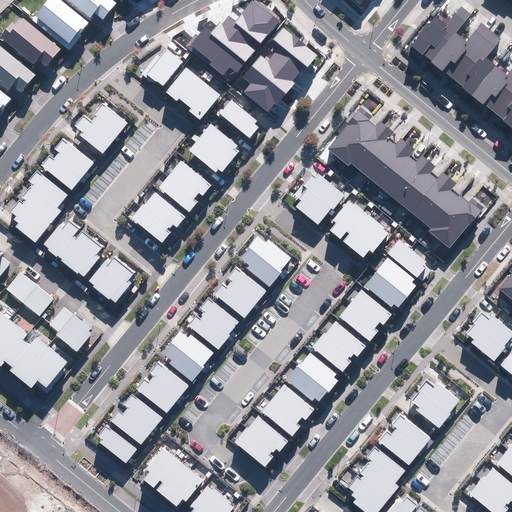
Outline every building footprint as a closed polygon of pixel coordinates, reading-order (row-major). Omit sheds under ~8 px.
[(48,0),(35,16),(69,43),(76,35),(78,36),(89,23),(60,0),(48,0)] [(68,0),(90,17),(94,12),(103,19),(116,3),(112,0),(68,0)] [(185,46),(223,76),(230,67),(238,73),(279,20),(269,12),(270,11),(255,0),(254,2),(252,0),(236,21),(228,15),(222,23),(219,21),(210,33),(204,28),(198,36),(195,33),(185,46)] [(411,46),(511,128),(511,68),(507,75),(486,58),(501,39),(481,22),(466,41),(456,33),(471,14),(461,6),(446,24),(436,15),(411,46)] [(37,59),(46,66),(61,49),(23,17),(16,25),(13,22),(0,37),(33,64),(37,59)] [(244,93),(268,112),(275,104),(277,106),(295,83),(291,80),(304,64),(308,67),(317,55),(282,27),(273,39),(280,46),(268,62),(260,55),(243,77),(251,83),(244,93)] [(12,85),(21,93),(35,75),(0,46),(0,84),(8,91),(12,85)] [(157,81),(163,86),(183,62),(167,48),(160,56),(157,54),(141,74),(153,83),(155,81),(156,82),(157,81)] [(189,111),(200,120),(221,95),(186,67),(166,92),(177,101),(179,98),(191,108),(189,111)] [(0,111),(11,98),(0,89),(0,111)] [(220,114),(250,138),(259,127),(255,124),(257,121),(231,100),(220,114)] [(80,135),(103,153),(127,124),(103,103),(94,114),(97,116),(92,122),(84,115),(75,125),(83,132),(80,135)] [(341,132),(328,149),(348,166),(351,163),(431,228),(429,231),(450,248),(484,207),(473,198),(468,203),(451,190),(457,183),(444,172),(438,179),(431,174),(437,166),(422,155),(416,163),(410,157),(416,149),(401,138),(396,144),(389,139),(394,132),(380,121),(375,126),(368,121),(373,115),(362,106),(357,112),(354,110),(338,130),(341,132)] [(219,169),(222,172),(239,152),(236,149),(238,146),(211,124),(189,150),(216,173),(219,169)] [(41,164),(71,189),(93,162),(63,137),(55,148),(60,152),(55,159),(49,154),(41,164)] [(159,187),(189,212),(198,202),(194,199),(199,193),(202,195),(211,185),(181,160),(159,187)] [(16,227),(36,242),(61,211),(57,207),(67,194),(37,170),(29,180),(34,184),(23,198),(26,200),(23,203),(20,201),(11,211),(17,216),(15,219),(19,223),(16,227)] [(296,207),(318,225),(332,208),(334,210),(345,196),(318,173),(315,177),(312,174),(303,185),(295,195),(301,200),(296,207)] [(177,227),(185,217),(155,192),(144,205),(143,204),(132,218),(162,243),(170,232),(167,230),(169,227),(170,228),(173,225),(177,227)] [(343,241),(363,257),(369,250),(373,253),(389,233),(383,228),(384,227),(368,214),(367,215),(363,212),(364,210),(355,203),(353,204),(349,201),(333,220),(337,223),(330,231),(341,239),(347,231),(350,233),(343,241)] [(79,272),(84,276),(99,257),(97,255),(103,247),(84,232),(77,240),(75,237),(81,230),(69,221),(64,227),(60,224),(44,244),(49,248),(48,249),(57,257),(58,255),(63,259),(61,260),(78,273),(79,272)] [(247,269),(269,287),(282,272),(281,270),(291,258),(268,239),(265,243),(258,236),(248,247),(250,249),(242,259),(250,265),(247,269)] [(387,254),(422,282),(431,270),(424,264),(426,262),(399,240),(387,254)] [(0,276),(9,265),(0,257),(0,256),(2,254),(0,252),(0,276)] [(111,298),(116,303),(133,283),(129,280),(135,273),(116,257),(109,265),(106,262),(89,281),(94,285),(93,286),(109,300),(111,298)] [(394,304),(398,307),(416,285),(412,282),(415,279),(388,257),(365,285),(392,307),(394,304)] [(214,293),(245,318),(266,292),(235,267),(227,277),(232,281),(227,287),(222,283),(214,293)] [(511,298),(511,267),(509,271),(511,272),(511,273),(499,289),(511,298)] [(5,290),(39,318),(53,300),(19,273),(5,290)] [(340,316),(370,341),(378,331),(374,328),(380,321),(384,325),(392,314),(362,290),(340,316)] [(187,324),(218,349),(230,335),(228,334),(237,323),(208,299),(200,308),(205,312),(200,318),(195,314),(187,324)] [(48,326),(76,352),(92,335),(89,333),(92,329),(73,312),(70,316),(63,309),(48,326)] [(38,380),(46,387),(67,362),(38,337),(31,345),(23,339),(27,334),(0,310),(0,364),(1,365),(5,360),(12,366),(11,368),(32,387),(38,380)] [(472,343),(493,361),(505,347),(504,346),(511,336),(511,331),(491,314),(488,318),(481,312),(473,322),(475,324),(466,334),(474,341),(472,343)] [(312,347),(343,371),(351,361),(348,358),(350,356),(351,357),(354,354),(357,356),(366,345),(335,321),(325,334),(323,333),(312,347)] [(169,363),(192,382),(204,366),(203,365),(214,352),(191,334),(188,338),(180,331),(170,342),(172,344),(164,354),(171,360),(169,363)] [(511,351),(501,365),(511,374),(511,351)] [(315,398),(319,401),(328,391),(329,392),(339,380),(335,377),(337,374),(310,352),(287,380),(313,401),(315,398)] [(136,389),(167,413),(189,386),(158,362),(150,373),(154,376),(149,383),(144,379),(136,389)] [(417,410),(439,429),(451,414),(449,412),(459,400),(437,382),(434,386),(426,379),(417,390),(419,391),(412,400),(420,407),(417,410)] [(262,412),(292,436),(300,426),(296,423),(302,417),(306,420),(314,410),(284,385),(262,412)] [(110,421),(141,445),(162,418),(132,394),(124,404),(129,408),(123,414),(118,410),(110,421)] [(378,440),(409,465),(431,438),(401,413),(392,424),(398,428),(392,435),(387,430),(378,440)] [(234,442),(265,467),(273,456),(270,454),(272,452),(273,453),(276,449),(280,452),(289,441),(258,416),(247,430),(245,429),(234,442)] [(100,443),(126,463),(137,449),(106,426),(98,436),(102,439),(100,443)] [(511,443),(496,463),(511,476),(511,443)] [(353,503),(365,511),(378,511),(398,487),(394,483),(405,470),(375,446),(367,456),(372,460),(361,474),(363,476),(360,479),(357,477),(349,487),(355,492),(352,495),(357,499),(353,503)] [(183,499),(186,502),(203,481),(163,448),(146,468),(150,471),(143,479),(153,488),(160,480),(162,483),(156,490),(176,507),(183,499)] [(469,495),(490,511),(505,511),(508,509),(504,506),(507,503),(508,504),(511,501),(511,483),(491,467),(469,495)] [(191,511),(230,511),(234,508),(229,504),(230,502),(213,489),(212,490),(207,486),(191,506),(194,509),(191,511)] [(426,511),(421,508),(417,511),(412,511),(418,506),(407,497),(402,503),(397,500),(387,511),(426,511)]
